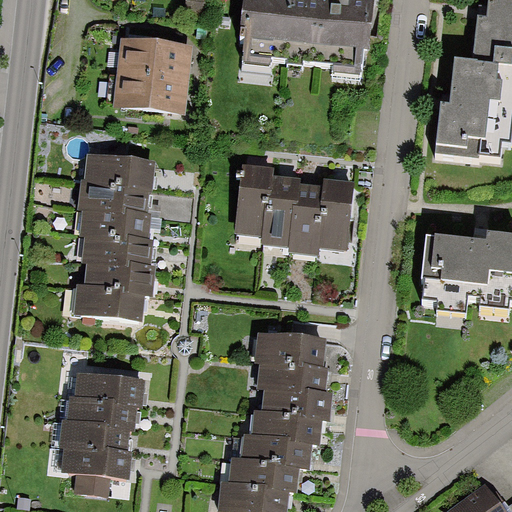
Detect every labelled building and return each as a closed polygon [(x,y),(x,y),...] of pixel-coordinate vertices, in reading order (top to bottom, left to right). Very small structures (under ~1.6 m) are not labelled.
[(207,0),(186,0),(184,18),(205,20),(207,0)] [(288,0),(289,0),(285,0),(244,0),(239,45),(245,46),(243,65),(272,68),(273,61),(289,63),(288,73),(302,74),(303,64),(332,68),(331,78),(362,82),(365,56),(370,57),(376,2),(363,0),(288,0)] [(449,111),(441,110),(436,161),(476,165),(477,161),(502,164),(503,147),(511,148),(511,136),(511,0),(489,0),(488,16),(487,24),(478,23),(473,68),(454,66),(449,106),(449,111)] [(194,49),(121,41),(113,108),(186,117),(194,49)] [(156,163),(87,157),(85,180),(124,183),(124,188),(150,190),(153,190),(156,163)] [(234,235),(264,239),(271,176),(272,168),(262,166),(243,164),(234,235)] [(263,246),(289,249),(297,183),(297,179),(271,176),(264,239),(263,246)] [(354,182),(324,178),(323,186),(315,250),(346,254),(354,182)] [(148,214),(150,190),(124,188),(124,183),(85,180),(81,179),(78,211),(82,211),(126,215),(126,212),(148,214)] [(314,258),(315,250),(323,186),(297,183),(289,249),(288,255),(314,258)] [(151,215),(148,214),(126,212),(126,215),(82,211),(80,239),(85,239),(126,243),(127,237),(149,239),(151,215)] [(154,240),(149,239),(127,237),(126,243),(85,239),(82,264),(87,264),(128,269),(128,263),(151,266),(154,240)] [(477,247),(426,242),(421,287),(424,288),(422,306),(438,308),(437,319),(466,322),(468,303),(480,305),(479,313),(509,316),(510,306),(511,306),(511,242),(487,240),(486,248),(477,247)] [(156,266),(151,266),(128,263),(128,269),(87,264),(86,285),(122,289),(122,293),(145,295),(153,296),(156,266)] [(142,322),(145,295),(122,293),(122,289),(86,285),(77,284),(74,315),(142,322)] [(327,343),(257,335),(254,360),(262,361),(324,369),(327,343)] [(330,370),(324,369),(262,361),(259,386),(267,387),(327,395),(330,370)] [(146,380),(78,374),(76,396),(114,400),(114,404),(137,406),(143,407),(146,380)] [(334,395),(327,395),(267,387),(263,414),(321,421),(330,422),(334,395)] [(134,432),(137,406),(114,404),(114,400),(76,396),(69,396),(67,420),(107,424),(106,429),(129,431),(134,432)] [(318,444),(321,421),(263,414),(256,413),(253,436),(312,443),(318,444)] [(128,450),(129,431),(106,429),(107,424),(67,420),(63,420),(61,449),(63,449),(106,453),(106,448),(128,450)] [(309,468),(312,443),(253,436),(244,435),(241,460),(301,467),(309,468)] [(133,451),(128,450),(106,448),(106,453),(63,449),(61,473),(77,474),(112,478),(130,480),(133,451)] [(298,493),(301,467),(241,460),(233,459),(230,484),(291,492),(298,493)] [(109,496),(112,478),(77,474),(75,492),(109,496)] [(288,511),(291,492),(230,484),(222,483),(219,510),(234,511),(288,511)] [(488,484),(449,511),(511,511),(511,502),(506,507),(488,484)]
